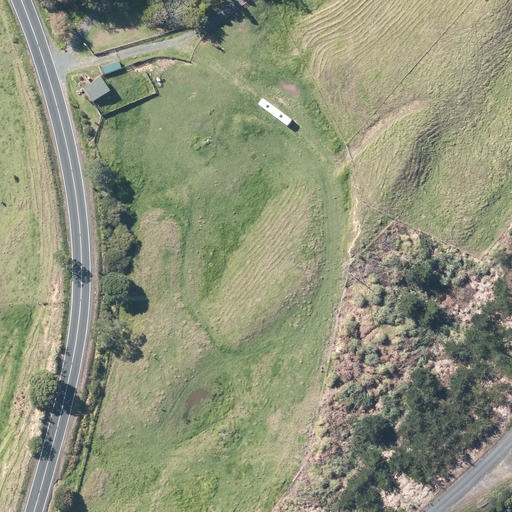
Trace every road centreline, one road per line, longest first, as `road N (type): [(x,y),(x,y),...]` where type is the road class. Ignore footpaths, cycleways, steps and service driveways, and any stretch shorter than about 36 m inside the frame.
road 1 (tertiary): [(23,0),(66,138),(82,236),(82,327),(44,511)]
road 2 (unclassified): [(511,420),(380,511)]
